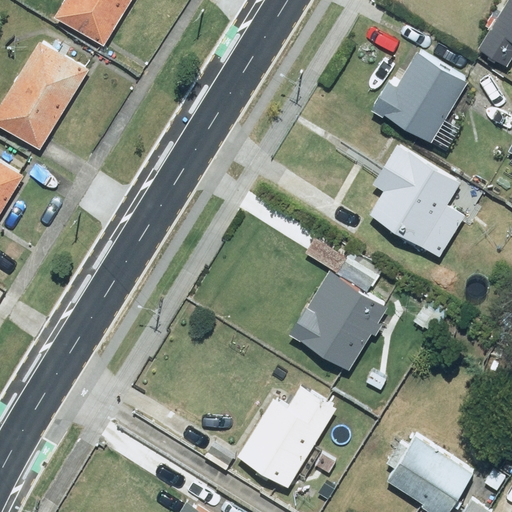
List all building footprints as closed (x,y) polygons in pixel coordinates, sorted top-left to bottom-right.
[(136,0),(67,0),(64,6),(114,37),(136,0)] [(511,0),(510,0),(486,39),(511,54),(511,0)] [(98,61),(50,32),(1,111),(49,140),(98,61)] [(438,135),(475,74),(425,45),(410,69),(400,63),(378,100),(438,135)] [(392,181),(377,204),(446,248),(472,207),(454,195),(467,174),(405,135),(380,174),(392,181)] [(0,217),(32,170),(0,148),(0,217)] [(396,300),(335,261),(295,324),(356,362),(396,300)] [(431,296),(420,316),(444,330),(456,309),(431,296)] [(295,476),(343,399),(308,378),(296,398),(279,388),(244,445),(295,476)] [(478,460),(422,427),(394,473),(450,507),(478,460)] [(242,451),(217,437),(208,451),(233,466),(242,451)] [(474,493),(461,511),(495,511),(498,508),(474,493)] [(221,511),(192,494),(180,511),(221,511)]
